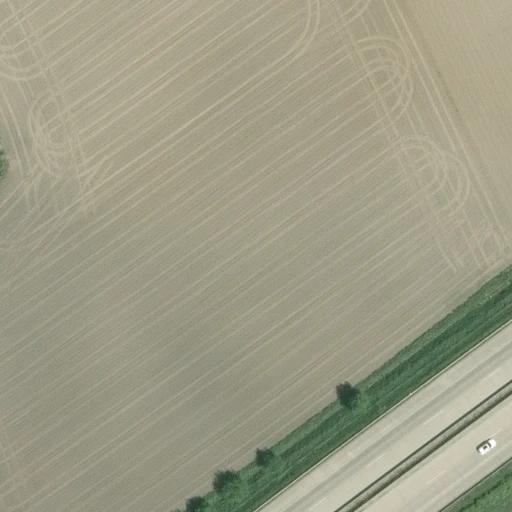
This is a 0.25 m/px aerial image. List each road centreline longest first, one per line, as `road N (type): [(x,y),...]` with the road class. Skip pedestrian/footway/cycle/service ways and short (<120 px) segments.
road 1 (motorway): [(511,349),(295,511)]
road 2 (motorway): [(385,511),(511,419)]
